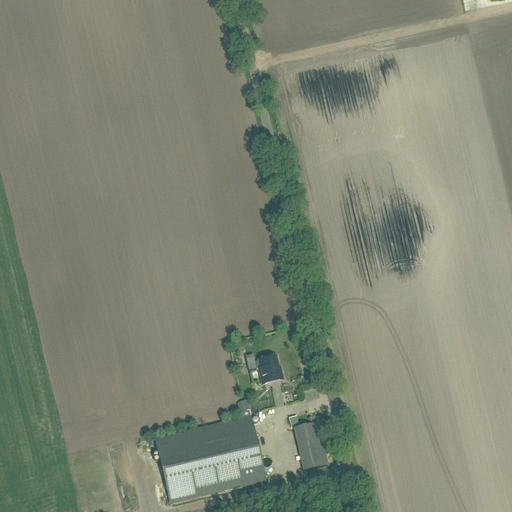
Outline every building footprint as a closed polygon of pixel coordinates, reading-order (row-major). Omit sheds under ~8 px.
[(279,373),(275,359),(258,363),(261,377),(260,377),(262,387),(282,382),(280,373),(279,373)] [(247,403),(240,405),(238,405),(241,414),(242,414),(250,412),(247,403)] [(249,414),(239,417),(240,422),(250,420),(249,414)] [(296,419),(288,421),(291,432),(293,432),(299,430),(296,419)] [(169,505),(265,482),(250,421),(155,443),(169,505)] [(303,473),(327,468),(317,426),(299,430),(293,432),(303,473)] [(128,452),(130,463),(144,462),(142,451),(128,452)]
